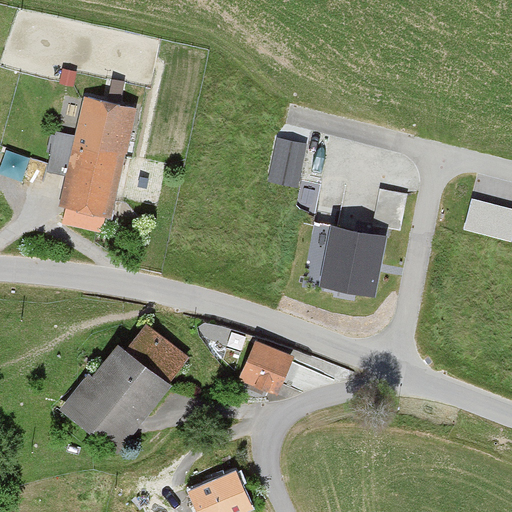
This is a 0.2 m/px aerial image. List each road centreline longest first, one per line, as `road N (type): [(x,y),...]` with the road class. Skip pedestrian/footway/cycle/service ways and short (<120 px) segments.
road 1 (unclassified): [(0,267),(66,269),(249,310),(396,372)]
road 2 (unclassified): [(280,511),(264,456),(268,432),(287,413),(396,372)]
road 3 (residential): [(435,152),(396,372)]
road 4 (residential): [(435,152),(302,119)]
road 5 (unclassified): [(396,372),(511,414)]
